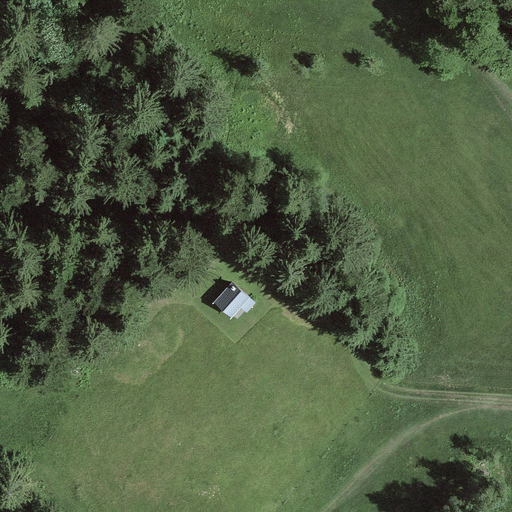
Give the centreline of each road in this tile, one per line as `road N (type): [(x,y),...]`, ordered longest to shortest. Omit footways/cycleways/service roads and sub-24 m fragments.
road 1 (track): [(511,105),(485,74),(385,0)]
road 2 (track): [(487,401),(390,392),(371,380),(359,338)]
